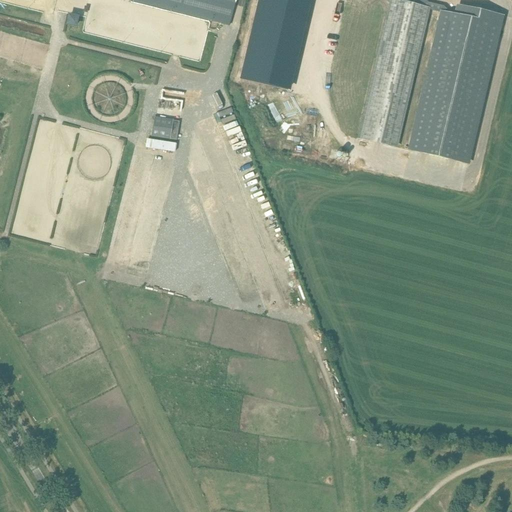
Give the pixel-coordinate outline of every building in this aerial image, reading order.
[(130,0),(130,1),(229,26),(235,0),(130,0)] [(340,0),(320,87),(361,97),(383,0),(340,0)] [(389,0),(389,1),(357,140),(397,149),(430,10),(439,13),(407,152),(467,165),(502,17),(458,7),(456,16),(442,13),(444,7),(426,3),(426,2),(417,0),(389,0)] [(72,27),(75,15),(63,12),(60,24),(72,27)] [(261,92),(262,71),(253,70),(252,92),(261,92)] [(195,90),(195,89),(194,86),(193,83),(192,80),(190,77),(187,75),(184,74),(181,73),(178,72),(174,73),(171,74),(168,75),(166,77),(163,80),(162,83),(161,87),(161,89),(161,92),(162,96),(163,99),(165,101),(168,104),(170,105),(173,106),(176,107),(180,106),(183,106),(187,104),(189,102),(191,100),(193,97),(194,93),(195,90)] [(123,139),(37,118),(8,235),(94,256),(123,139)] [(151,136),(177,140),(179,122),(154,118),(151,136)] [(146,148),(175,152),(176,144),(147,140),(146,148)]
